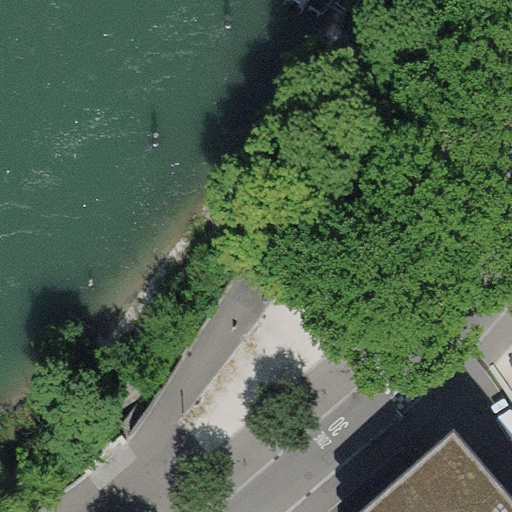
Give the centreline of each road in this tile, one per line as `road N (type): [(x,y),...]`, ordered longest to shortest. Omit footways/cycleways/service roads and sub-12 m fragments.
road 1 (residential): [(511,258),(369,408)]
road 2 (residential): [(369,408),(252,511)]
